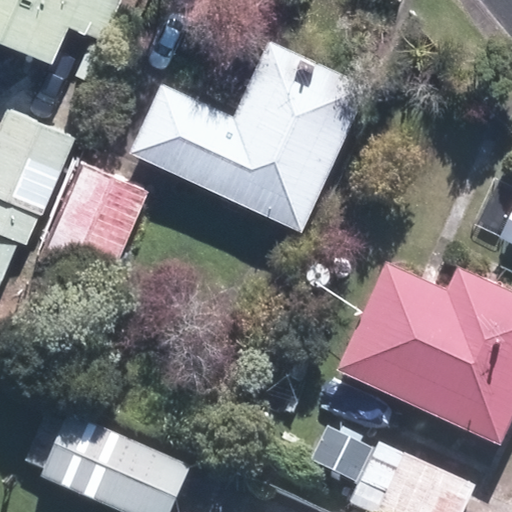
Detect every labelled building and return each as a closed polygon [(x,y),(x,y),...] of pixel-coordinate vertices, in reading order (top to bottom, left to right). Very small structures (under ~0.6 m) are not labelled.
[(0,0),(0,23),(69,53),(84,18),(120,34),(134,0),(0,0)] [(368,81),(272,38),(238,113),(163,79),(132,149),(302,226),(368,81)] [(37,238),(83,128),(14,99),(4,124),(0,122),(0,276),(9,280),(29,234),(37,238)] [(117,279),(158,183),(87,153),(46,249),(117,279)] [(511,207),(500,229),(511,235),(511,207)] [(396,261),(348,369),(511,442),(511,286),(472,269),(462,290),(396,261)] [(180,511),(201,464),(79,412),(71,428),(50,419),(33,460),(51,468),(49,474),(138,511),(180,511)] [(387,438),(381,435),(380,436),(347,422),(329,464),(363,479),(385,488),(377,505),(394,511),(461,511),(477,477),(408,447),(405,446),(387,438)] [(119,511),(75,494),(68,511),(119,511)]
